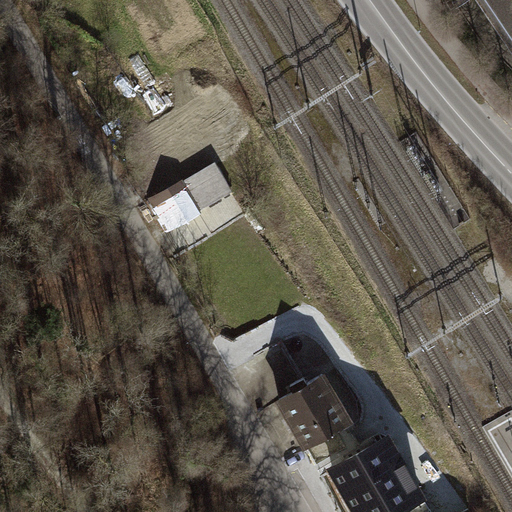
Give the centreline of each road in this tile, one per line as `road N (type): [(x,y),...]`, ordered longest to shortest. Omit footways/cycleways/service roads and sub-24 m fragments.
road 1 (residential): [(273,469),(26,0)]
road 2 (secondary): [(511,170),(371,0)]
road 3 (track): [(0,382),(103,511)]
